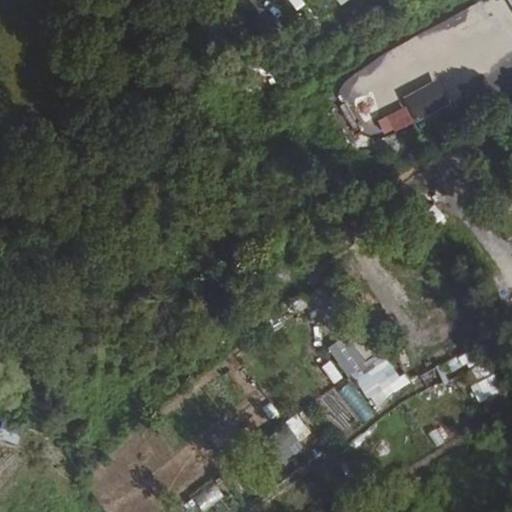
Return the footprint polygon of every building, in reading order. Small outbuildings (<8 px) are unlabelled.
[(475,9),(456,17),(461,29),(480,22),(475,9)] [(415,38),(421,51),(449,39),(444,26),(415,38)] [(384,58),(391,69),(412,56),(405,46),(384,58)] [(462,92),(488,75),(481,63),(454,81),(462,92)] [(344,95),(382,80),(377,69),(340,84),(344,95)] [(438,77),(401,96),(405,104),(376,118),(384,133),(449,100),(438,77)] [(341,376),(367,364),(353,332),(327,344),(341,376)] [(374,408),(406,383),(381,351),(349,375),(374,408)] [(478,403),(500,391),(492,374),(469,386),(478,403)] [(331,397),(362,423),(376,407),(345,380),(331,397)] [(298,414),(263,438),(279,462),(314,438),(298,414)] [(0,424),(0,438),(16,444),(22,429),(1,421),(0,424)] [(191,495),(199,510),(223,499),(215,483),(191,495)]
